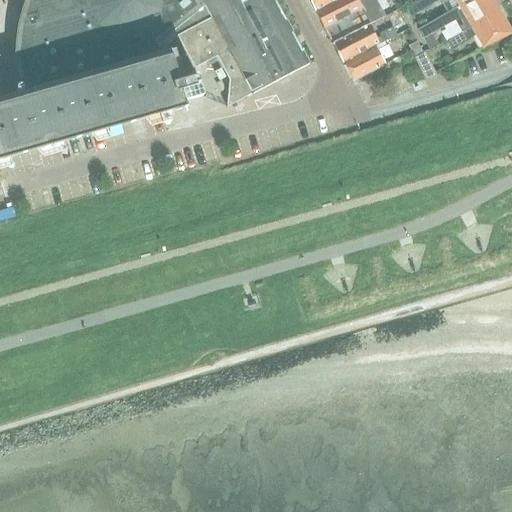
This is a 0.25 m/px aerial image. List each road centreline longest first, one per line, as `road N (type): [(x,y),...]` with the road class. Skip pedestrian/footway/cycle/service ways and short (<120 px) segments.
road 1 (residential): [(1,190),(342,93)]
road 2 (residential): [(342,93),(355,117),(511,71)]
